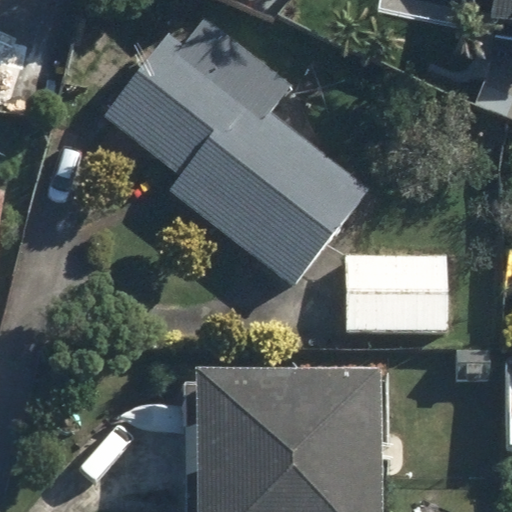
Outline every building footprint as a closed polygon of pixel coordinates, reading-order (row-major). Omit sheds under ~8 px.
[(511,0),(506,0),(499,57),(511,58),(511,0)] [(186,41),(177,33),(105,118),(178,180),(172,188),(294,292),(378,192),(284,112),(300,94),(208,16),(186,41)] [(0,242),(9,193),(0,191),(0,242)] [(460,261),(351,257),(348,329),(458,333),(460,261)] [(396,511),(400,374),(206,369),(202,511),(396,511)]
